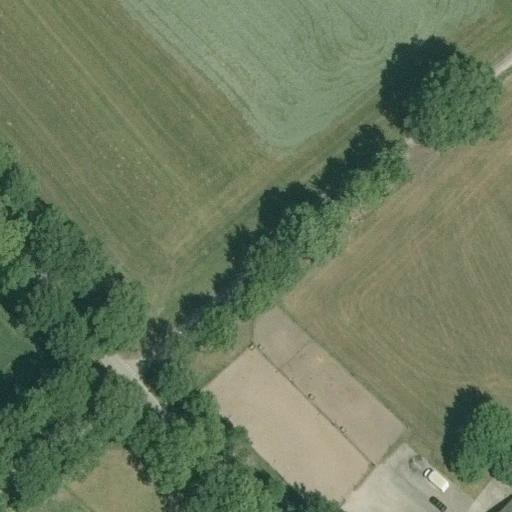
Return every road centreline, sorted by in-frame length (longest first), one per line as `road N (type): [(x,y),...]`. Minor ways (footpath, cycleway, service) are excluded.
road 1 (unclassified): [(249,511),(0,228)]
road 2 (track): [(126,379),(0,490)]
